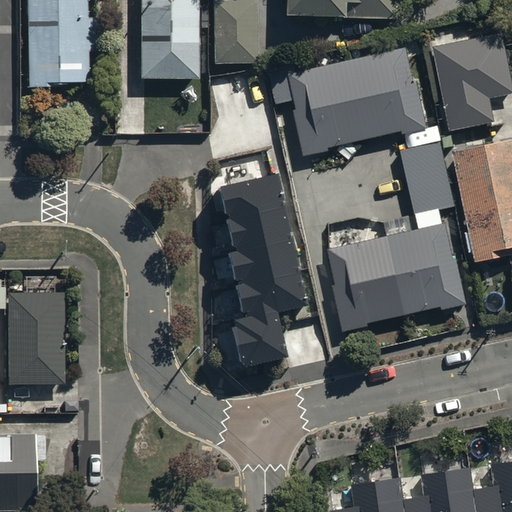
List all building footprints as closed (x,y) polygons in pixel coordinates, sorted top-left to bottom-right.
[(26,0),(28,90),(66,90),(66,85),(88,85),(88,54),(98,53),(97,18),(87,18),(87,0),(26,0)] [(198,80),(198,0),(138,0),(139,80),(198,80)] [(399,0),(287,0),(287,23),(400,22),(399,0)] [(257,64),(255,1),(212,2),(214,65),(257,64)] [(511,79),(502,31),(432,46),(450,131),(495,121),(490,98),(511,93),(511,79)] [(415,83),(407,48),(290,75),(288,63),(268,67),(276,107),(294,104),(296,112),(293,112),(303,158),(329,152),(328,149),(402,134),(402,136),(427,131),(417,83),(415,83)] [(199,106),(143,106),(143,126),(199,126),(199,106)] [(251,124),(208,133),(217,173),(259,165),(251,124)] [(511,141),(453,154),(478,266),(511,258),(511,141)] [(418,231),(327,251),(335,288),(332,289),(342,334),(368,328),(367,326),(443,309),(444,312),(468,307),(458,257),(450,258),(439,208),(456,204),(442,143),(401,152),(418,231)] [(309,306),(278,172),(219,185),(234,252),(229,253),(243,318),(230,321),(242,372),(288,361),(277,313),(309,306)] [(0,383),(23,383),(23,392),(59,392),(59,298),(21,298),(21,310),(0,310),(0,383)] [(0,511),(34,511),(34,441),(0,441),(0,511)] [(511,511),(511,461),(493,464),(496,486),(476,489),(473,467),(422,474),(426,497),(406,500),(402,478),(353,485),(356,508),(332,511),(331,511),(511,511)]
